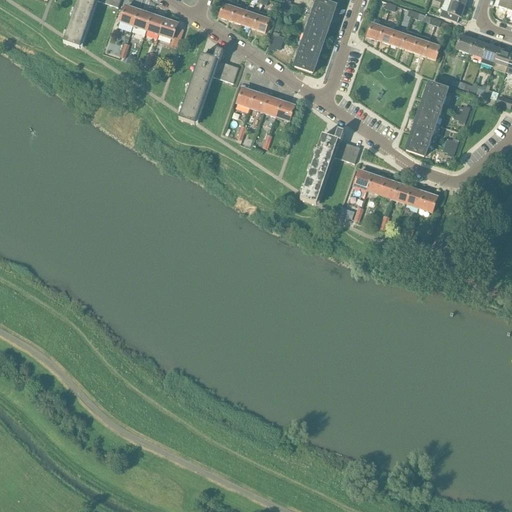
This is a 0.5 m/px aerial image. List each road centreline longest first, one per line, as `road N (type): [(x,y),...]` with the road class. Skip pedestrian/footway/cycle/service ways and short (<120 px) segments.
road 1 (residential): [(460,181),(424,173),(325,102)]
road 2 (residential): [(325,102),(199,20)]
